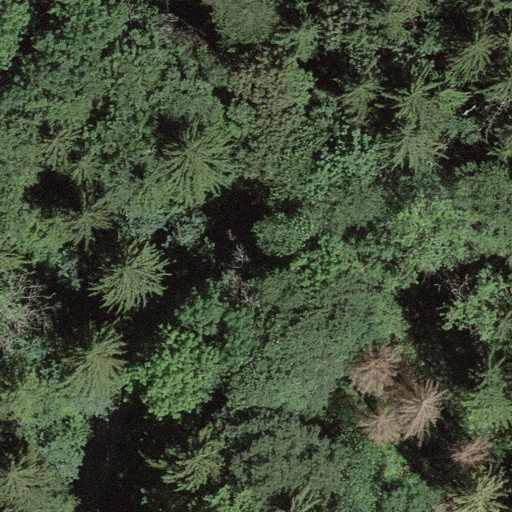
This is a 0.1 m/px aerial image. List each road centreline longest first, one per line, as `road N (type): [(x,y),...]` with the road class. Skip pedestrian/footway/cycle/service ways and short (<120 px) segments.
road 1 (track): [(84,511),(112,408),(147,339),(209,259),(290,213),(383,208),(475,223),(511,246)]
road 2 (track): [(290,213),(234,95),(218,0)]
